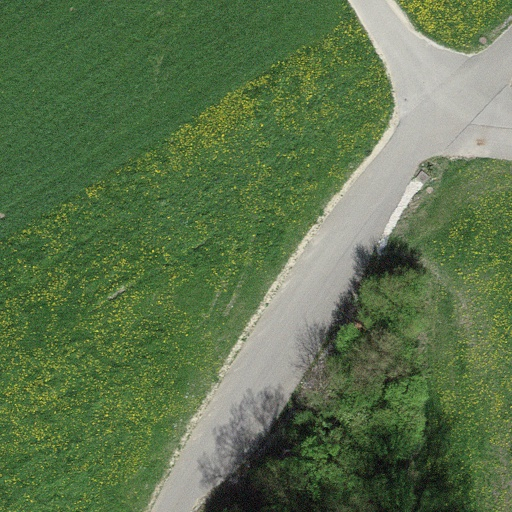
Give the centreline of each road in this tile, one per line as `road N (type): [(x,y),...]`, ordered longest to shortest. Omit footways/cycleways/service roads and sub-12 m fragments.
road 1 (track): [(172,511),(205,443),(319,271),(453,107)]
road 2 (track): [(453,107),(364,0)]
